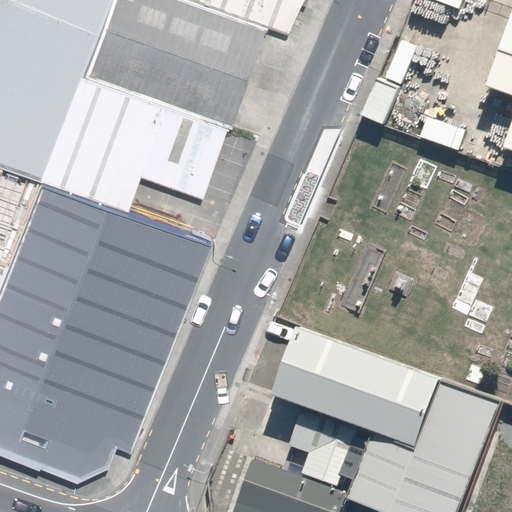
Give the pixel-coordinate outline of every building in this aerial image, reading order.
[(0,0),(0,163),(39,178),(45,180),(46,177),(86,69),(111,0),(0,0)] [(264,24),(198,0),(111,0),(86,69),(228,121),(264,24)] [(303,0),(198,0),(264,24),(291,34),(303,0)] [(511,26),(492,85),(511,92),(511,136),(508,148),(511,149),(511,26)] [(228,121),(86,69),(46,177),(123,205),(137,169),(203,194),(230,122),(228,121)] [(409,92),(384,81),(367,123),(392,134),(409,92)] [(511,134),(511,127),(473,114),(459,154),(500,168),(511,134)] [(0,163),(0,261),(5,263),(39,178),(0,163)] [(45,180),(39,178),(5,263),(0,275),(0,448),(37,463),(38,462),(75,476),(106,462),(115,443),(129,449),(213,241),(45,180)] [(276,394),(375,430),(419,446),(444,379),(300,326),(276,394)] [(463,511),(506,401),(444,379),(419,446),(375,430),(349,498),(385,511),(463,511)] [(358,434),(301,413),(290,446),(310,453),(303,473),(339,486),(358,434)] [(341,511),(349,493),(301,476),(302,472),(288,467),(287,471),(253,459),(233,511),(341,511)] [(511,511),(511,478),(499,511),(511,511)]
